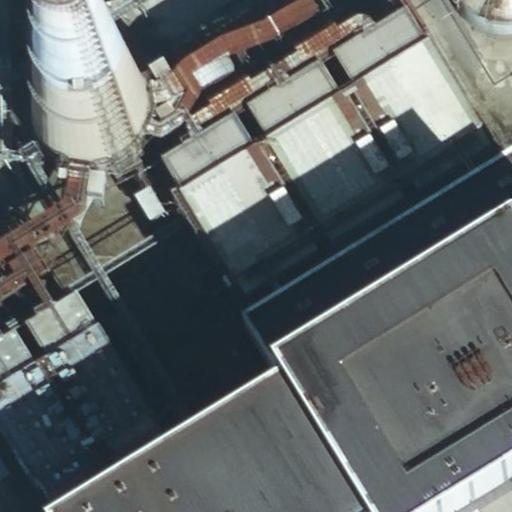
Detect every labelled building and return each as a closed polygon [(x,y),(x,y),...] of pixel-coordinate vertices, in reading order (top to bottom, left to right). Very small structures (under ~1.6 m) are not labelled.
[(511,0),(449,0),(450,1),(453,8),(458,19),(465,26),(472,31),(479,35),(488,38),(496,39),(504,39),(511,37),(511,0)] [(424,55),(402,21),(373,40),(367,32),(360,28),(353,29),(335,41),(332,37),(291,61),(289,69),(248,93),(246,89),(204,114),(206,118),(188,129),(187,128),(199,105),(219,93),(231,89),(221,71),(225,69),(267,53),(304,32),(292,14),(287,16),(260,32),(220,48),(169,85),(163,91),(147,92),(149,100),(151,108),(151,116),(151,124),(149,131),(147,139),(143,146),(158,150),(183,136),(192,151),(159,171),(180,203),(253,159),(232,126),(201,145),(198,141),(270,96),(274,102),(244,119),(264,152),(338,107),(317,73),(287,93),(284,88),(356,43),(360,48),(330,67),(351,99),(424,55)] [(107,55),(97,53),(95,53),(83,52),(71,54),(60,59),(50,65),(41,73),(34,82),(29,93),(26,103),(24,115),(25,127),(29,138),(34,149),(41,159),(50,166),(59,172),(69,176),(70,176),(75,178),(81,179),(87,179),(95,179),(103,177),(111,175),(120,170),(126,166),(132,161),(139,153),(143,146),(147,139),(149,131),(151,124),(151,116),(151,108),(149,100),(147,92),(143,85),(139,78),(134,72),(128,67),(121,62),(114,58),(107,55)] [(253,159),(180,203),(230,290),(479,140),(427,53),(424,55),(351,99),(338,107),(264,152),(253,159)] [(284,400),(351,511),(511,511),(511,169),(243,333),(284,400)] [(62,208),(57,215),(0,249),(0,275),(61,238),(72,230),(79,222),(82,217),(84,209),(84,206),(88,184),(87,179),(81,179),(75,178),(70,176),(69,176),(67,185),(67,186),(79,188),(78,201),(65,199),(62,208)] [(67,185),(57,183),(55,192),(66,194),(67,186),(67,185)] [(100,209),(103,187),(88,184),(84,206),(100,209)] [(79,188),(67,186),(66,194),(65,199),(78,201),(79,188)] [(147,197),(132,206),(147,230),(162,221),(147,197)] [(207,269),(195,276),(209,298),(220,291),(207,269)] [(0,434),(38,498),(39,498),(46,508),(157,442),(150,432),(152,431),(97,339),(0,398),(0,434)] [(351,511),(284,400),(99,511),(351,511)]
